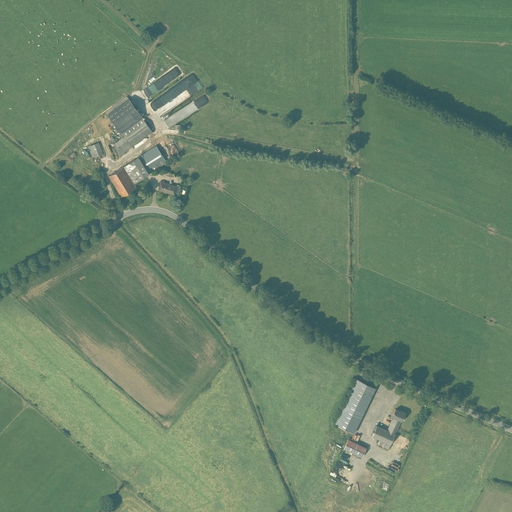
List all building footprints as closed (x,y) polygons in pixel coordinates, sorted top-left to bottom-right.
[(199,80),(157,109),(161,116),(204,86),(199,80)] [(129,98),(108,113),(121,132),(122,131),(142,116),(129,98)] [(142,116),(122,131),(124,134),(125,135),(132,145),(152,131),(142,116)] [(125,135),(114,143),(119,155),(132,145),(125,135)] [(98,141),(89,145),(93,157),(95,156),(103,153),(98,141)] [(156,145),(142,154),(142,153),(123,165),(134,182),(159,166),(167,161),(156,145)] [(134,182),(123,165),(109,174),(122,195),(124,193),(136,186),(134,182)] [(177,185),(161,180),(158,189),(174,194),(175,191),(177,185)] [(357,378),(335,423),(353,432),(375,387),(357,378)] [(400,410),(395,408),(392,415),(394,416),(401,419),(405,411),(400,409),(400,410)] [(394,416),(387,430),(395,433),(401,419),(394,416)] [(387,430),(376,425),(372,434),(380,438),(390,443),(395,433),(387,430)] [(366,447),(348,438),(343,448),(362,456),(366,447)] [(390,443),(380,438),(378,443),(388,448),(390,443)] [(396,472),(400,463),(393,460),(389,469),(396,472)] [(368,466),(366,472),(374,475),(376,469),(368,466)]
